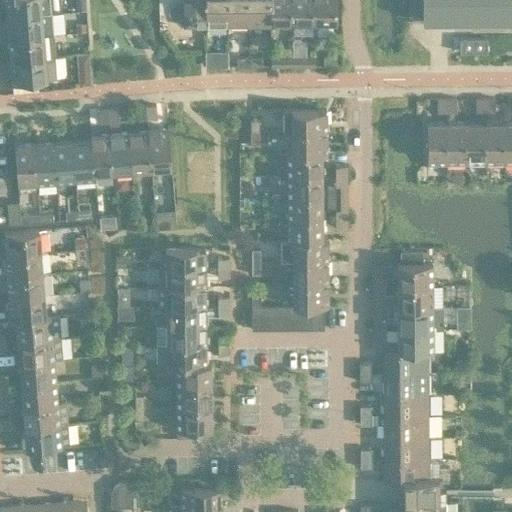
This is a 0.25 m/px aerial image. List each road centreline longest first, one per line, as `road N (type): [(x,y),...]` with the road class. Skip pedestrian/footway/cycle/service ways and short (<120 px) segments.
road 1 (residential): [(340,339),(356,324),(363,221),(361,65),(351,48),(350,0)]
road 2 (residential): [(0,490),(105,480),(156,448),(245,443)]
road 3 (residential): [(245,443),(245,499),(344,500),(341,441)]
